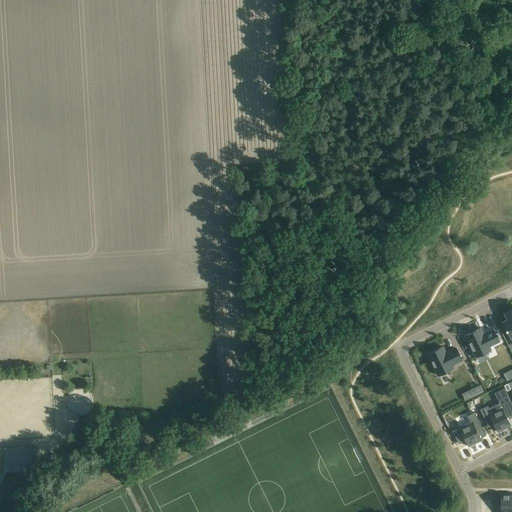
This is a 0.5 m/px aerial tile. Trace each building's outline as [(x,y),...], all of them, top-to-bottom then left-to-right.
[(508,320),(503,323),(510,337),(511,335),(511,309),(505,313),(508,320)] [(480,328),(465,336),(476,357),(491,350),(489,346),(499,341),(493,330),(487,333),(487,334),(484,336),(480,328)] [(446,345),(431,352),(441,374),(456,366),(455,363),(465,358),(459,346),(453,349),(453,350),(450,352),(446,345)] [(511,368),(502,373),(506,381),(511,378),(511,368)] [(480,385),(475,388),(478,395),(484,393),(480,385)] [(488,406),(480,410),(488,427),(494,425),(497,432),(511,426),(508,420),(511,417),(511,404),(508,396),(498,401),(499,403),(489,408),(488,406)] [(470,423),(459,428),(465,441),(468,447),(482,440),(481,438),(486,436),(475,412),(467,416),(470,423)] [(459,428),(453,431),(459,444),(465,441),(459,428)] [(5,448),(5,455),(5,471),(14,471),(14,470),(31,470),(30,447),(5,448)] [(501,505),(499,505),(499,511),(501,511),(500,511),(511,511),(511,496),(501,496),(501,505)]
